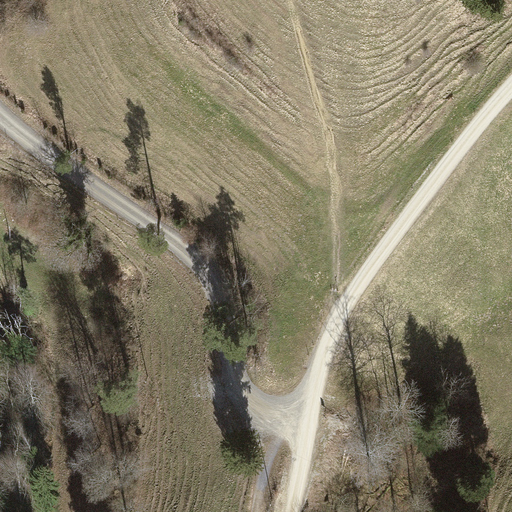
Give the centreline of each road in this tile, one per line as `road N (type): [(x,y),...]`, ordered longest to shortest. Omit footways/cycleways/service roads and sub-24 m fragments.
road 1 (track): [(255,511),(270,452),(305,427),(270,417),(242,392),(226,320),(202,267),(0,115)]
road 2 (unclassified): [(292,511),(313,387),(343,305),(511,84)]
